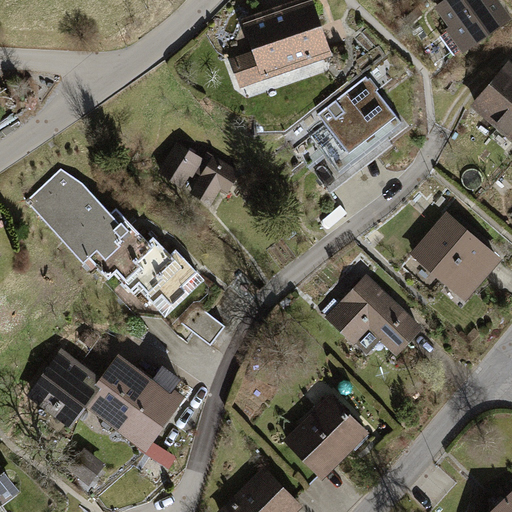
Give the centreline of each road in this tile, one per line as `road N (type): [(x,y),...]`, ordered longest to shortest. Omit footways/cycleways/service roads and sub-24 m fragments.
road 1 (residential): [(436,147),(386,207),(281,284),(219,378),(170,511)]
road 2 (residential): [(501,367),(361,511)]
road 3 (residential): [(130,71),(0,164)]
road 4 (residential): [(0,62),(130,71)]
